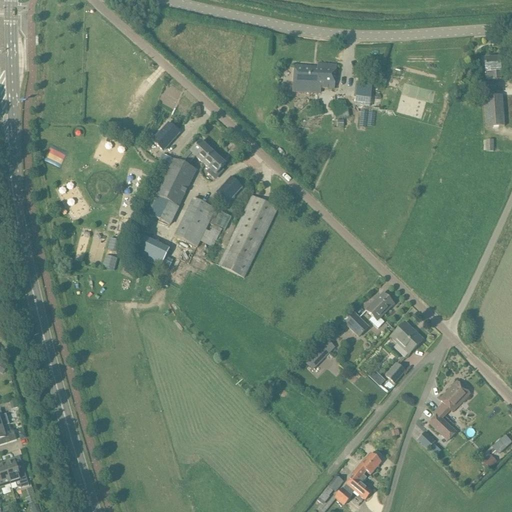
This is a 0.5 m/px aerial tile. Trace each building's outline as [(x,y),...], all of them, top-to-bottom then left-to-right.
[(501,80),(499,60),(485,61),(486,81),(501,80)] [(336,66),(318,65),(318,68),(294,67),(292,93),(302,93),(302,87),(310,87),(309,94),(320,94),(321,89),(334,90),(336,66)] [(496,91),(495,83),(484,84),(484,92),(496,91)] [(357,85),(355,109),(369,110),(372,86),(357,85)] [(504,127),(502,96),(485,98),(487,129),(504,127)] [(349,117),(344,100),(332,103),(336,120),(349,117)] [(323,115),(321,108),(306,112),(308,119),(323,115)] [(178,134),(168,125),(152,143),(162,152),(178,134)] [(183,157),(179,162),(187,167),(196,158),(203,165),(212,154),(200,143),(196,147),(194,146),(183,157)] [(49,153),(64,159),(65,155),(50,149),(49,153)] [(225,166),(212,154),(203,165),(208,169),(210,171),(207,174),(214,180),(222,171),(221,170),(225,166)] [(164,155),(160,163),(169,167),(146,214),(170,226),(197,171),(164,155)] [(240,189),(230,179),(216,195),(226,204),(240,189)] [(278,210),(252,198),(219,267),(244,279),(278,210)] [(197,249),(213,216),(216,218),(219,212),(193,199),(174,237),(197,249)] [(231,218),(219,212),(213,225),(225,230),(231,218)] [(164,259),(169,250),(140,237),(131,255),(160,268),(162,264),(168,267),(170,262),(164,259)] [(106,256),(103,267),(114,270),(117,260),(106,256)] [(383,295),(366,312),(372,319),(369,322),(378,330),(384,323),(380,319),(393,306),(383,295)] [(368,329),(351,312),(341,322),(358,339),(368,329)] [(423,341),(405,324),(391,338),(409,356),(423,341)] [(301,362),(310,372),(335,350),(326,340),(301,362)] [(405,373),(396,364),(385,377),(394,386),(405,373)] [(444,405),(435,414),(437,417),(438,416),(442,420),(451,412),(453,414),(470,395),(461,386),(457,383),(439,401),(444,405)] [(0,429),(3,428),(9,426),(8,420),(6,415),(2,416),(0,411),(0,410),(0,429)] [(437,417),(429,425),(448,442),(456,434),(442,420),(438,416),(437,417)] [(5,433),(3,428),(0,429),(0,446),(11,443),(17,441),(14,432),(11,431),(5,433)] [(433,442),(423,432),(418,438),(427,447),(433,442)] [(504,435),(491,447),(498,455),(511,442),(504,435)] [(364,460),(351,476),(353,477),(358,481),(359,481),(363,476),(366,473),(370,476),(380,464),(372,457),(370,456),(365,461),(364,460)] [(498,462),(492,456),(484,463),(490,469),(498,462)] [(4,464),(11,485),(15,484),(17,488),(20,490),(29,487),(23,469),(18,471),(14,461),(4,464)] [(11,485),(4,464),(0,465),(0,494),(2,494),(1,490),(4,490),(5,487),(11,485)] [(334,476),(327,486),(333,491),(335,493),(343,483),(334,476)] [(346,485),(334,499),(344,507),(348,502),(352,497),(349,494),(352,490),(354,493),(355,493),(364,501),(372,492),(362,484),(364,481),(366,479),(363,476),(359,481),(358,481),(353,477),(346,485)] [(329,497),(322,492),(315,501),(323,507),(330,498),(329,497)] [(36,502),(34,496),(25,499),(27,505),(36,502)]
